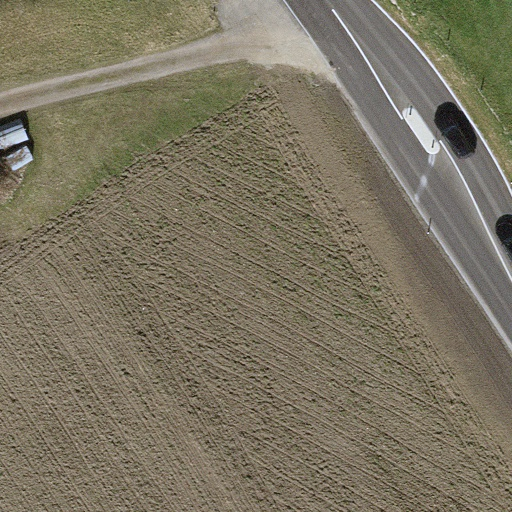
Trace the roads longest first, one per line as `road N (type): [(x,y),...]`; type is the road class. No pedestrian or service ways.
road 1 (track): [(0,114),(194,72),(330,17)]
road 2 (tertiary): [(511,285),(318,0)]
